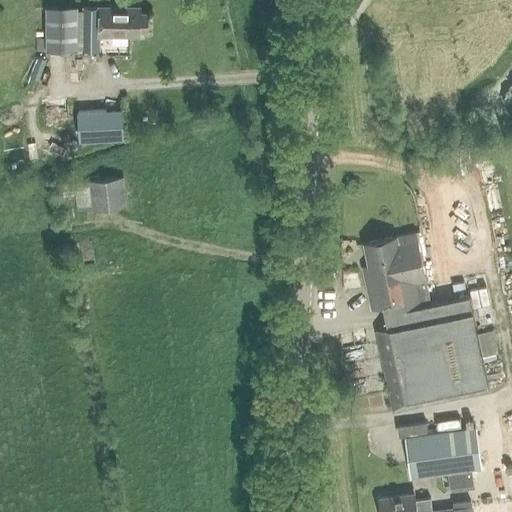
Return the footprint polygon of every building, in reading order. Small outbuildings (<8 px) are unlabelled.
[(78,51),(77,7),(45,7),(46,51),(78,51)] [(81,51),(99,51),(100,36),(139,37),(139,32),(147,32),(147,14),(139,14),(139,8),(100,8),(82,8),(81,51)] [(103,109),(74,111),(76,140),(105,139),(103,109)] [(74,174),(61,175),(65,211),(127,204),(124,175),(74,180),(74,174)] [(427,281),(418,239),(416,233),(363,244),(368,266),(362,267),(371,310),(382,307),(386,328),(375,330),(392,411),(489,391),(482,356),(497,353),(493,330),(477,333),(469,295),(431,303),(426,281),(427,281)] [(481,468),(475,426),(404,436),(410,478),(481,468)] [(453,511),(453,508),(432,511),(431,500),(415,502),(414,494),(379,498),(381,511),(453,511)]
